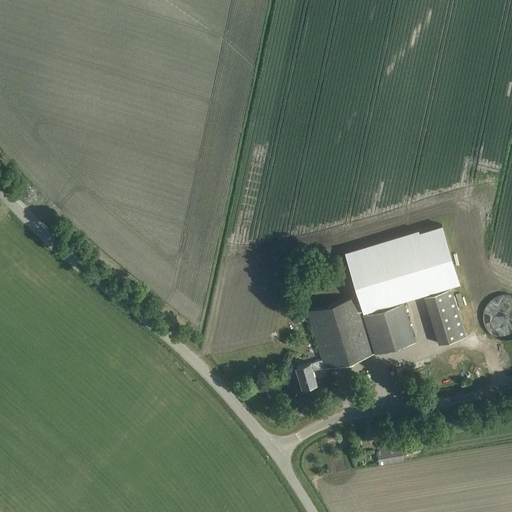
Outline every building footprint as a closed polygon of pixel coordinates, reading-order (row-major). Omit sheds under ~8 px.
[(442,224),(346,253),(363,310),(459,282),(442,224)] [(449,289),(422,297),(437,346),(464,337),(449,289)] [(363,314),(357,295),(307,310),(324,359),(296,368),(302,389),(318,384),(314,371),(325,367),(326,369),(372,354),(415,340),(403,302),(363,314)] [(497,303),(494,334),(511,335),(511,307),(502,307),(503,303),(497,303)] [(379,464),(403,460),(400,447),(376,452),(379,464)]
